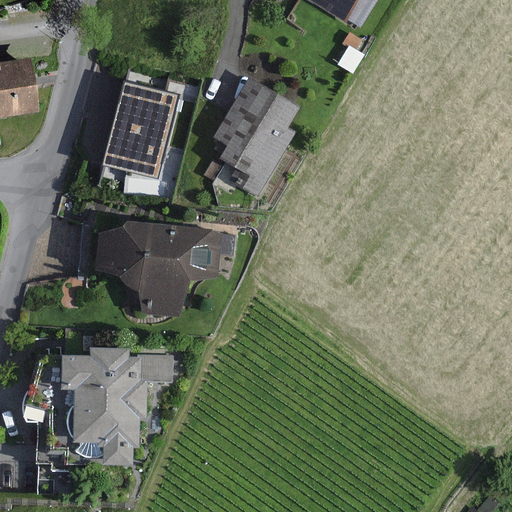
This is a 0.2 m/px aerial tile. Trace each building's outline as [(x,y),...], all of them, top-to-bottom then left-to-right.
[(306,0),(345,24),(347,20),(360,28),(377,0),(306,0)] [(370,44),(350,32),(333,60),(353,73),(370,44)] [(0,117),(36,112),(27,58),(0,62),(0,117)] [(188,93),(120,75),(98,170),(162,185),(188,93)] [(221,159),(236,168),(229,181),(258,198),(297,132),(290,128),(302,108),(250,77),(215,138),(229,146),(221,159)] [(214,181),(224,165),(213,159),(204,176),(214,181)] [(222,234),(214,230),(127,222),(123,227),(100,234),(96,270),(119,276),(126,285),(139,292),(137,314),(188,319),(191,281),(217,284),(220,255),(233,257),(235,236),(222,234)] [(91,358),(64,357),(63,389),(76,390),(74,443),(81,443),(81,447),(76,452),(86,458),(97,458),(104,455),(104,465),(134,466),(134,450),(141,450),(142,421),(148,421),(149,383),(172,383),(173,357),(138,356),(138,359),(130,359),(131,349),(92,348),(91,358)] [(497,511),(502,506),(489,496),(479,509),(482,511),(497,511)]
